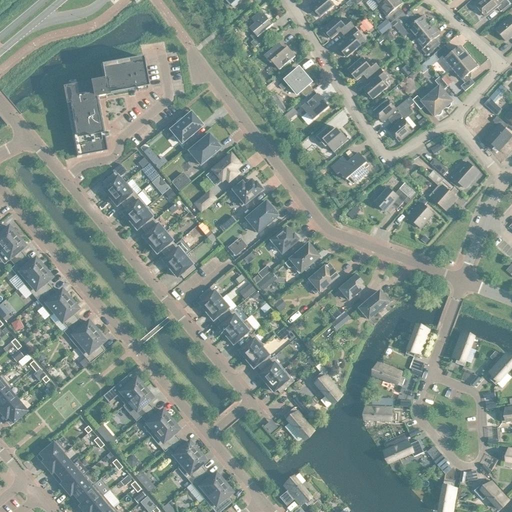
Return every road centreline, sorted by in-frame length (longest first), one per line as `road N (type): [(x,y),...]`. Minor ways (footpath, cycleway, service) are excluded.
road 1 (residential): [(195,48),(327,224),(463,277)]
road 2 (residential): [(206,431),(0,181)]
road 3 (residential): [(63,175),(249,396)]
road 4 (residential): [(291,0),(388,153),(450,117)]
road 5 (residential): [(430,370),(418,414),(469,463),(486,446),(473,385)]
road 6 (residential): [(164,52),(168,97),(128,128),(113,155),(63,175)]
